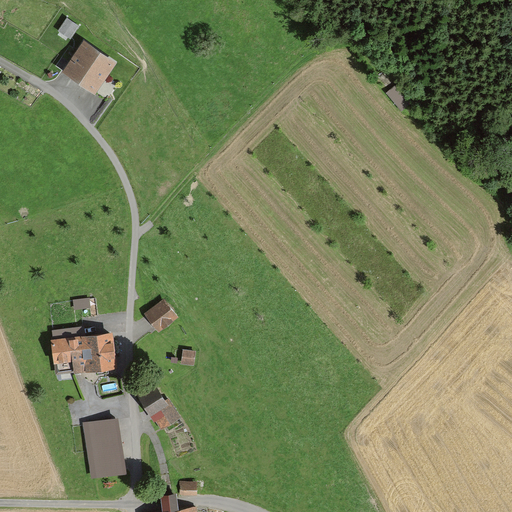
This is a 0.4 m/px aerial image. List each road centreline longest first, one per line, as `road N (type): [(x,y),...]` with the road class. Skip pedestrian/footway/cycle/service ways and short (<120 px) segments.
road 1 (unclassified): [(0,61),(77,112),(133,204),(137,503)]
road 2 (track): [(476,0),(308,58),(135,234)]
road 3 (unclassified): [(0,502),(137,503)]
